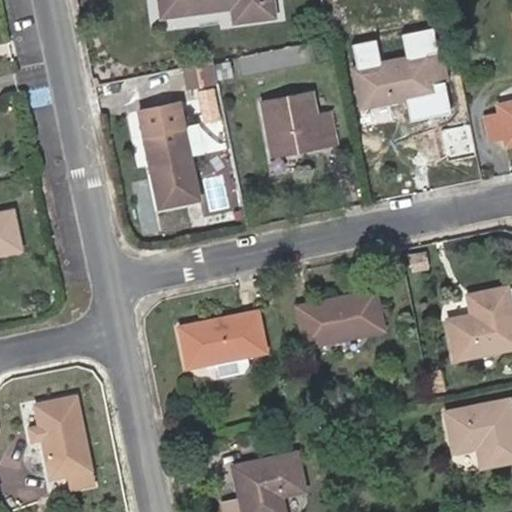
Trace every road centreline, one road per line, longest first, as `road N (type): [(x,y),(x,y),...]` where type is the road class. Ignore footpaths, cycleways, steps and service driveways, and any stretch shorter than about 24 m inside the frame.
road 1 (residential): [(108,282),(511,202)]
road 2 (residential): [(108,282),(50,0)]
road 3 (residential): [(157,511),(121,337)]
road 4 (residential): [(121,337),(0,356)]
